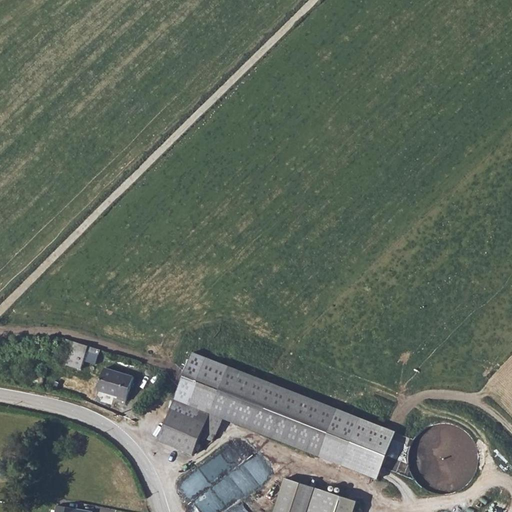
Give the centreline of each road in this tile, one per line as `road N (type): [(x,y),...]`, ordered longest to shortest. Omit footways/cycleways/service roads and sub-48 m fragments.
road 1 (track): [(311,0),(0,310)]
road 2 (unclassified): [(0,393),(61,405),(111,428),(142,458),(163,511)]
